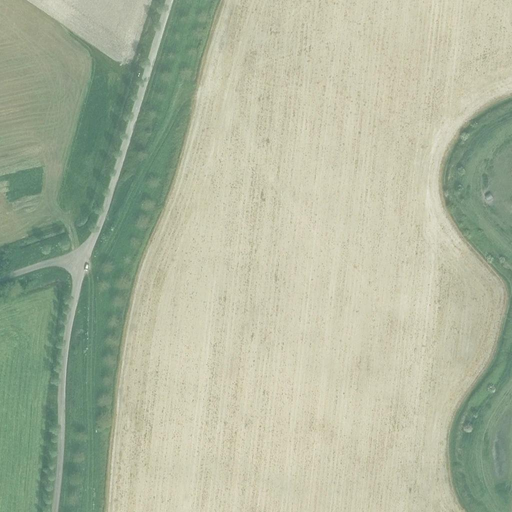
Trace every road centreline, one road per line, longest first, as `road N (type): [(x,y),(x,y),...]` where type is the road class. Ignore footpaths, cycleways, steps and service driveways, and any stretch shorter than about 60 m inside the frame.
road 1 (unclassified): [(86,255),(171,0)]
road 2 (unclassified): [(54,511),(62,371),(86,255)]
road 3 (track): [(86,255),(88,511)]
road 4 (track): [(86,255),(98,261),(189,97)]
